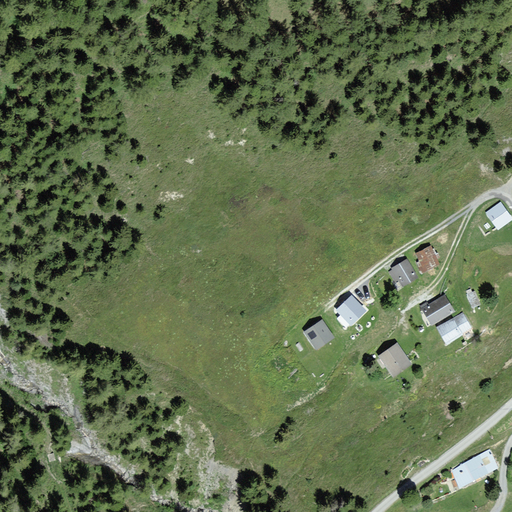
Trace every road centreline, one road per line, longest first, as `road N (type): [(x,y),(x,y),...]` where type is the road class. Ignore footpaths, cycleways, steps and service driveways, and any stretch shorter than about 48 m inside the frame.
road 1 (track): [(511,202),(502,193),(479,201),(440,276),(408,304),(400,325),(422,347)]
road 2 (track): [(479,201),(318,310)]
road 3 (unclassified): [(511,401),(380,511)]
